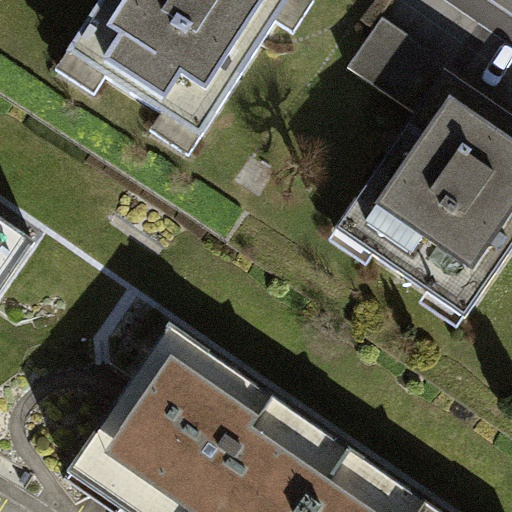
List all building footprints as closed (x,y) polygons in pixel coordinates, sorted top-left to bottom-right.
[(102,0),(70,51),(200,133),(284,0),(102,0)] [(351,70),(413,112),(447,63),(385,21),(351,70)] [(511,117),(511,107),(447,63),(413,112),(334,227),(463,316),(511,245),(511,119),(511,117)] [(0,290),(33,242),(0,220),(0,290)] [(75,458),(152,511),(305,511),(348,451),(168,325),(75,458)] [(436,511),(348,451),(305,511),(436,511)]
